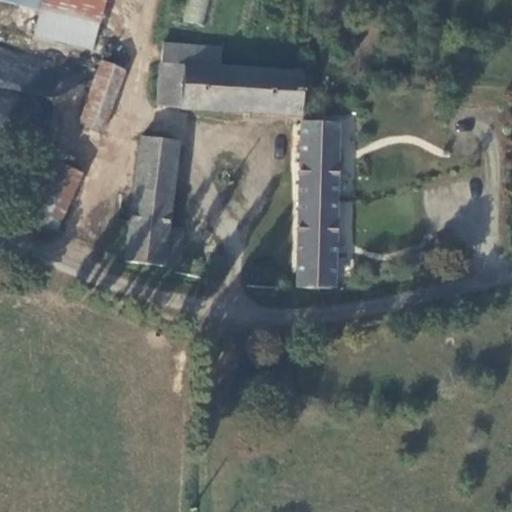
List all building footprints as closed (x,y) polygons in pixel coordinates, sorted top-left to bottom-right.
[(89,0),(0,0),(0,5),(28,12),(22,38),(78,51),(89,0)] [(187,0),(185,22),(205,25),(208,0),(187,0)] [(0,48),(0,123),(20,127),(23,111),(42,115),(47,94),(75,99),(82,65),(0,48)] [(211,52),(153,48),(153,57),(149,111),(291,120),(294,80),(209,74),(211,52)] [(89,70),(66,128),(91,138),(114,80),(89,70)] [(328,131),(291,130),(285,295),(322,297),(328,131)] [(169,272),(173,232),(157,231),(166,144),(131,141),(118,267),(169,272)] [(22,159),(0,211),(0,218),(50,240),(75,181),(22,159)] [(192,269),(193,268),(195,262),(192,255),(185,252),(182,252),(178,255),(175,262),(177,266),(178,268),(185,271),(192,269)]
